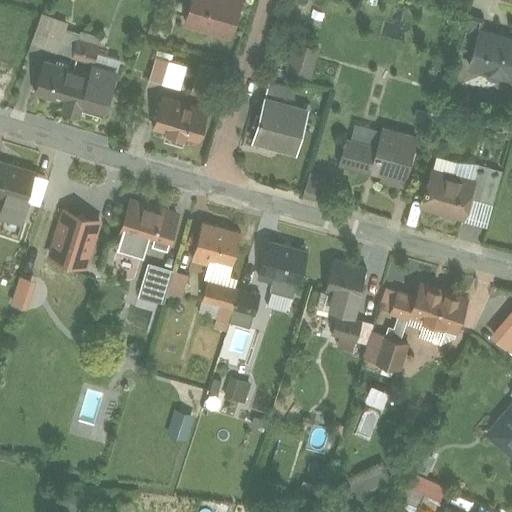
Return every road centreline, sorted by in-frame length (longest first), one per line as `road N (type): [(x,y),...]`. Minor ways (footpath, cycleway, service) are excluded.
road 1 (residential): [(213,185),(511,266)]
road 2 (residential): [(0,120),(213,185)]
road 3 (residential): [(213,185),(264,0)]
